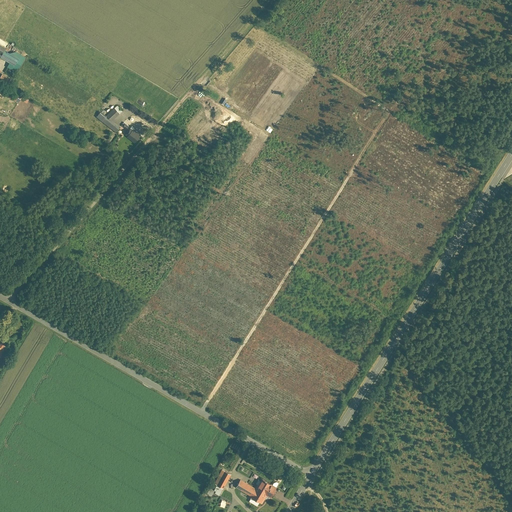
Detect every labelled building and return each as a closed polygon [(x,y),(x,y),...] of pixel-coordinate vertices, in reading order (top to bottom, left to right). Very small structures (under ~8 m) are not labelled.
[(0,44),(0,56),(9,62),(7,67),(16,71),(24,56),(13,50),(12,51),(0,44)] [(0,79),(9,85),(12,79),(4,73),(0,79)] [(97,117),(116,132),(120,128),(111,121),(122,111),(117,106),(106,116),(101,112),(97,117)] [(127,137),(134,143),(140,136),(133,130),(130,128),(128,130),(126,132),(125,135),(128,137),(127,137)] [(214,483),(223,488),(231,475),(222,470),(214,483)] [(249,497),(261,504),(266,495),(270,498),(276,487),(261,479),(256,488),(241,480),(236,487),(250,496),(249,497)]
